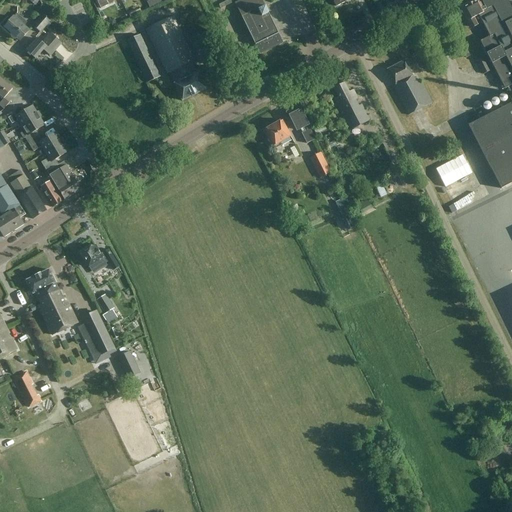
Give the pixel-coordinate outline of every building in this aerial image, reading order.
[(96,0),(101,9),(114,2),(112,0),(96,0)] [(162,3),(160,0),(151,0),(147,2),(150,9),(162,3)] [(261,0),(243,0),(235,4),(259,54),(263,52),(262,51),(278,43),(279,44),(282,43),(261,0)] [(511,12),(505,0),(483,0),(482,1),(483,2),(480,4),(478,0),(477,1),(475,0),(472,2),(472,4),(469,5),(468,4),(464,6),(464,8),(462,8),(469,21),(473,28),(482,23),(489,37),(480,42),(504,89),(507,88),(511,97),(511,98),(509,101),(505,93),(481,105),(485,113),(478,116),(479,120),(468,126),(501,189),(511,183),(511,12)] [(40,32),(43,29),(46,32),(49,29),(45,26),(50,21),(45,12),(33,26),(40,32)] [(16,38),(17,38),(20,41),(29,31),(24,27),(27,23),(17,13),(11,20),(7,17),(0,24),(0,26),(11,36),(11,37),(11,38),(12,38),(12,39),(13,39),(14,39),(15,39),(16,39),(16,38)] [(173,18),(146,30),(167,74),(170,72),(175,84),(174,84),(182,101),(192,97),(197,94),(207,89),(198,72),(196,73),(191,62),(190,54),(173,18)] [(296,30),(292,31),(296,44),(300,42),(296,30)] [(36,59),(44,49),(51,55),(54,57),(58,52),(55,49),(60,43),(50,34),(42,43),(37,39),(27,51),(36,59)] [(140,35),(127,41),(147,83),(160,77),(140,35)] [(483,75),(490,72),(484,59),(476,62),(483,75)] [(408,116),(432,103),(419,80),(415,82),(404,61),(387,70),(395,85),(393,86),(408,116)] [(2,81),(0,83),(0,96),(3,99),(0,102),(0,106),(3,109),(10,101),(6,97),(12,90),(2,81)] [(350,131),(370,121),(361,105),(358,106),(355,101),(358,99),(353,90),(348,92),(344,84),(334,89),(342,104),(337,107),(350,131)] [(16,114),(15,114),(13,111),(7,116),(8,118),(9,118),(13,124),(19,120),(22,126),(38,116),(32,107),(17,116),(16,114)] [(290,116),(298,132),(303,129),(305,132),(302,133),(304,137),(307,143),(315,139),(312,133),(300,111),(290,116)] [(25,139),(27,143),(28,143),(40,136),(37,131),(44,126),(38,116),(22,126),(26,131),(20,134),(23,139),(25,139)] [(264,131),(273,147),(274,146),(275,149),(281,146),(280,143),(291,137),(282,121),(264,131)] [(315,135),(326,130),(324,126),(314,131),(315,135)] [(0,137),(5,145),(10,142),(3,131),(0,132),(0,137)] [(28,143),(27,143),(24,145),(26,147),(29,146),(33,152),(42,147),(45,153),(62,143),(56,133),(43,141),(40,136),(28,143)] [(41,163),(47,172),(59,165),(55,160),(68,152),(62,143),(45,153),(49,158),(41,163)] [(69,149),(74,159),(81,156),(76,145),(69,149)] [(294,159),(301,155),(297,146),(290,149),(294,159)] [(319,179),(329,174),(331,173),(321,153),(309,159),(319,179)] [(63,163),(47,172),(55,185),(54,185),(55,187),(56,186),(65,200),(81,190),(66,166),(65,167),(63,163)] [(33,220),(45,212),(23,176),(19,171),(7,179),(33,220)] [(0,211),(1,214),(3,216),(0,218),(0,232),(4,238),(24,225),(20,219),(25,215),(7,186),(0,175),(0,211)] [(53,208),(61,203),(57,195),(58,194),(51,181),(41,187),(53,208)] [(373,185),(377,197),(383,196),(379,183),(373,185)] [(287,208),(292,220),(297,218),(295,214),(299,213),(296,205),(287,208)] [(343,221),(347,230),(356,226),(351,216),(352,216),(348,208),(339,212),(343,221)] [(103,258),(101,254),(95,245),(80,254),(89,267),(103,258)] [(101,254),(103,258),(106,263),(108,262),(114,271),(119,267),(108,250),(103,253),(101,254)] [(62,298),(55,284),(49,270),(27,281),(33,294),(35,293),(41,306),(39,307),(52,336),(77,324),(64,297),(62,298)] [(105,295),(97,301),(105,314),(114,309),(105,295)] [(96,312),(82,319),(88,330),(81,333),(84,340),(91,337),(95,346),(88,349),(96,364),(110,357),(108,354),(115,351),(96,312)] [(0,359),(17,351),(0,316),(0,359)] [(130,352),(118,358),(129,381),(141,375),(130,352)] [(53,368),(55,381),(78,379),(76,365),(53,368)] [(14,378),(28,408),(42,401),(39,395),(37,395),(31,385),(33,384),(27,372),(14,378)]
